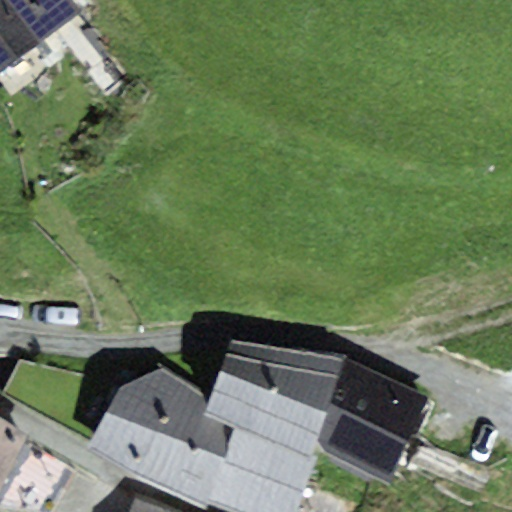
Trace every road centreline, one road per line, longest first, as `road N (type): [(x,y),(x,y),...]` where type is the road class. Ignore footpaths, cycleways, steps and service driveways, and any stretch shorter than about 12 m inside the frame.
road 1 (residential): [(0,340),(305,335),(386,349),(511,398)]
road 2 (track): [(0,399),(105,471),(195,511)]
